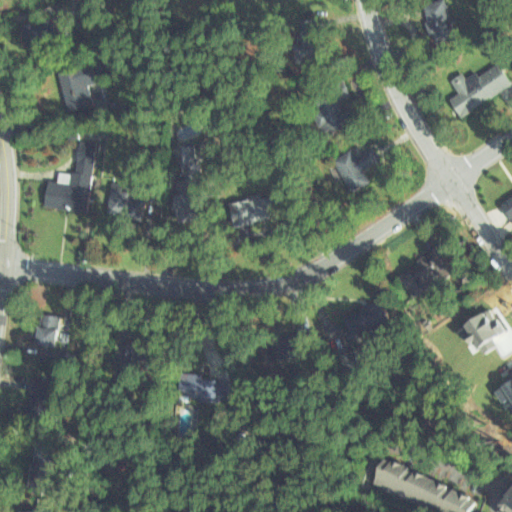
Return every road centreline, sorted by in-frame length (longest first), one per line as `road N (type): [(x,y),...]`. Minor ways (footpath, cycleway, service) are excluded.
road 1 (residential): [(511,137),(330,265),(270,289),(195,292),(0,267)]
road 2 (residential): [(363,0),(396,99),(511,274)]
road 3 (residential): [(0,118),(10,170),(0,283)]
